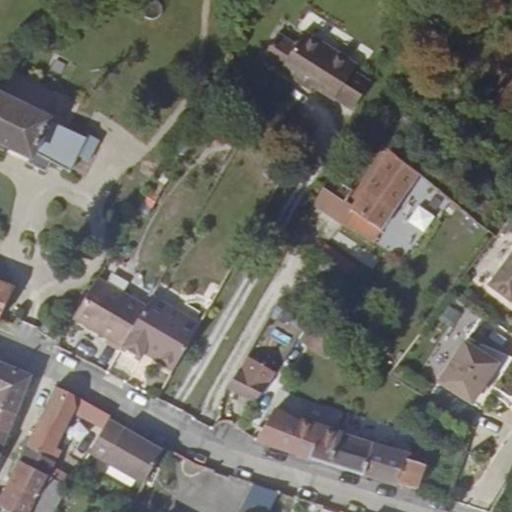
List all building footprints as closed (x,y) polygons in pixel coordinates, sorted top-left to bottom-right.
[(279,70),(300,84),(303,80),(312,85),(334,100),(356,64),(304,31),(279,70)] [(303,80),(300,84),(309,89),(312,85),(303,80)] [(48,115),(0,91),(0,141),(30,155),(27,162),(46,171),(50,160),(70,169),(85,135),(48,117),(48,115)] [(85,135),(70,169),(88,178),(107,140),(87,131),(85,135)] [(373,241),(419,174),(381,146),(351,191),(345,200),(353,205),(350,209),(353,211),(345,222),(373,241)] [(335,194),(345,200),(351,191),(341,185),(335,194)] [(421,239),(435,214),(418,204),(403,229),(421,239)] [(323,247),(318,254),(345,274),(347,276),(353,267),(323,247)] [(511,252),(488,284),(511,301),(511,299),(511,252)] [(345,274),(318,254),(310,266),(337,285),(345,274)] [(72,317),(121,346),(145,305),(97,277),(72,317)] [(0,314),(13,288),(0,283),(0,314)] [(144,352),(172,368),(198,324),(151,295),(145,305),(121,346),(141,358),(144,352)] [(299,344),(327,353),(333,336),(305,326),(299,344)] [(480,390),(487,379),(498,363),(462,341),(436,381),(472,403),(480,390)] [(257,403),(276,373),(248,356),(239,372),(237,372),(227,387),(235,392),(242,395),(257,403)] [(0,410),(15,418),(29,378),(4,367),(0,376),(0,410)] [(491,382),(487,379),(480,390),(484,393),(491,382)] [(74,411),(74,399),(55,390),(25,450),(54,466),(60,454),(55,451),(72,416),(74,411)] [(239,402),(242,395),(235,392),(232,399),(239,402)] [(108,423),(110,419),(74,399),(74,411),(72,416),(102,432),(108,423)] [(328,464),(339,432),(300,419),(299,423),(274,409),(262,429),(258,426),(253,433),(251,439),(256,441),(328,464)] [(0,432),(7,436),(15,418),(0,410),(0,432)] [(142,487),(161,454),(108,423),(102,432),(89,455),(142,487)] [(335,466),(347,435),(339,432),(328,464),(335,466)] [(394,483),(414,489),(423,464),(406,458),(407,452),(347,435),(335,466),(394,485),(394,483)] [(54,466),(25,450),(18,464),(47,479),(54,466)] [(47,479),(18,464),(9,482),(0,497),(0,509),(4,511),(52,511),(66,489),(47,479)] [(268,511),(272,505),(275,496),(250,488),(236,511),(268,511)]
